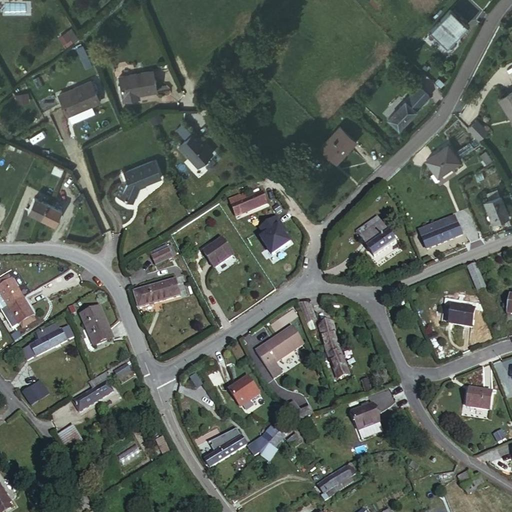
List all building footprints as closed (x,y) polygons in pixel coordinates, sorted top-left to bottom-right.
[(450,9),(428,31),(445,47),(467,25),(450,9)] [(58,36),(64,47),(78,39),(71,28),(58,36)] [(153,70),(119,77),(123,101),(135,98),(134,95),(157,90),(153,70)] [(89,84),(58,102),(68,119),(99,103),(89,84)] [(386,117),(397,127),(429,96),(418,86),(386,117)] [(16,103),(29,103),(29,93),(15,93),(16,103)] [(511,99),(502,105),(511,120),(511,99)] [(468,129),(479,141),(488,133),(477,121),(468,129)] [(183,136),(189,130),(182,123),(176,129),(183,136)] [(318,145),(333,160),(353,139),(339,125),(318,145)] [(200,138),(194,132),(179,146),(198,166),(212,153),(199,139),(200,138)] [(450,147),(427,160),(437,176),(460,164),(450,147)] [(155,159),(126,173),(130,181),(128,186),(124,184),(120,196),(136,201),(142,186),(163,175),(155,159)] [(262,195),(231,207),(235,217),(267,205),(262,195)] [(41,218),(47,205),(34,198),(28,212),(41,218)] [(505,201),(486,208),(491,223),(511,217),(505,201)] [(60,211),(47,205),(41,218),(54,224),(60,211)] [(275,256),(293,244),(282,227),(284,226),(279,218),(263,230),(268,237),(264,239),(275,256)] [(356,234),(359,238),(380,223),(377,219),(356,234)] [(446,229),(416,240),(421,252),(472,234),(466,219),(445,226),(446,229)] [(380,223),(359,238),(374,258),(395,243),(380,223)] [(221,239),(202,250),(212,268),(232,256),(221,239)] [(165,251),(148,258),(153,270),(171,264),(165,251)] [(476,262),(469,265),(478,287),(485,285),(476,262)] [(4,285),(12,279),(9,274),(0,279),(0,280),(1,283),(4,285)] [(0,309),(1,311),(26,295),(15,277),(12,279),(4,285),(1,283),(0,283),(0,309)] [(185,279),(136,294),(140,309),(189,295),(185,279)] [(37,314),(26,295),(1,311),(12,330),(23,324),(35,315),(37,314)] [(307,299),(295,297),(306,324),(313,322),(309,314),(312,312),(307,299)] [(473,304),(453,300),(450,319),(470,323),(473,304)] [(102,307),(85,314),(98,347),(114,340),(102,307)] [(38,321),(35,315),(23,324),(26,329),(38,321)] [(291,319),(254,346),(272,373),(281,367),(274,357),(303,336),(291,319)] [(330,321),(319,325),(323,339),(332,361),(340,377),(349,373),(346,363),(345,364),(339,346),(337,346),(330,321)] [(63,329),(24,351),(30,361),(70,340),(63,329)] [(127,367),(115,375),(119,380),(131,373),(127,367)] [(246,374),(228,387),(240,406),(259,393),(246,374)] [(73,403),(79,413),(111,393),(106,382),(109,380),(107,375),(95,382),(96,383),(90,387),(92,391),(73,403)] [(40,381),(21,394),(30,407),(49,395),(40,381)] [(495,390),(474,388),(470,407),(493,410),(495,390)] [(286,404),(294,412),(303,408),(295,400),(286,404)] [(374,401),(353,411),(361,428),(381,419),(374,401)] [(294,412),(297,419),(315,411),(312,404),(303,408),(294,412)] [(381,419),(361,428),(365,437),(385,428),(381,419)] [(69,453),(85,444),(74,425),(58,434),(69,453)] [(277,435),(280,432),(273,425),(268,431),(275,437),(277,435)] [(504,427),(496,432),(500,438),(508,433),(504,427)] [(208,460),(213,468),(249,445),(239,429),(211,443),(218,454),(208,460)] [(276,448),(285,440),(281,434),(271,442),(276,448)] [(292,448),(302,442),(297,434),(287,441),(292,448)] [(264,454),(271,443),(263,437),(251,447),(257,456),(262,452),(264,454)] [(325,481),(317,485),(323,493),(352,474),(350,468),(346,469),(345,468),(325,481)] [(475,476),(458,485),(465,498),(483,488),(477,477),(475,476)] [(0,490),(0,511),(8,506),(9,505),(0,490)]
